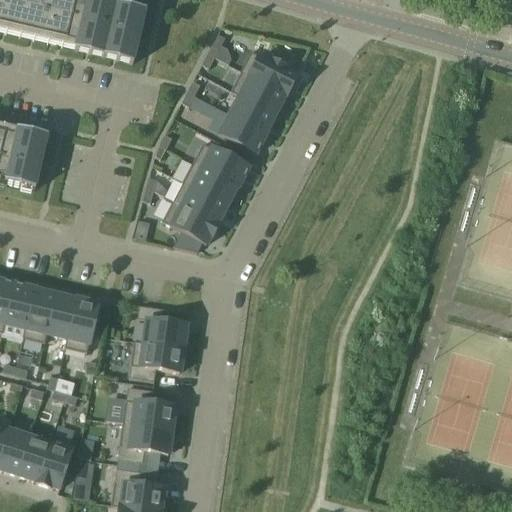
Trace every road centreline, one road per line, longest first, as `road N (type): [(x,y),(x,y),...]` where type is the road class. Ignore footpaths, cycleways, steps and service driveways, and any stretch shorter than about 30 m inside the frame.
road 1 (residential): [(224,281),(365,17)]
road 2 (residential): [(82,251),(115,110),(0,82)]
road 3 (residential): [(193,511),(224,281)]
road 4 (residential): [(224,281),(82,251)]
road 5 (tertiary): [(511,57),(387,22)]
